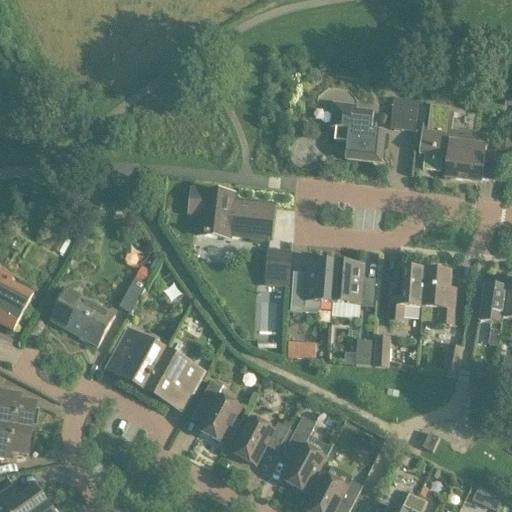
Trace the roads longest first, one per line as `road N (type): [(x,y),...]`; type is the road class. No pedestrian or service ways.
road 1 (residential): [(255,511),(158,459),(152,423),(93,397),(77,404),(70,437),(77,470),(104,511)]
road 2 (residential): [(426,208),(311,192),(305,212),(315,235),(392,243)]
